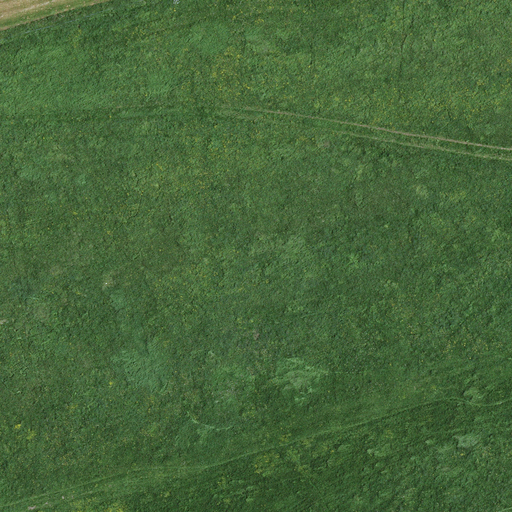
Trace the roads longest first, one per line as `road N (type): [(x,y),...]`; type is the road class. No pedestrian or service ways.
road 1 (track): [(8,511),(393,392),(511,372)]
road 2 (track): [(0,121),(167,113),(304,122),(511,158)]
